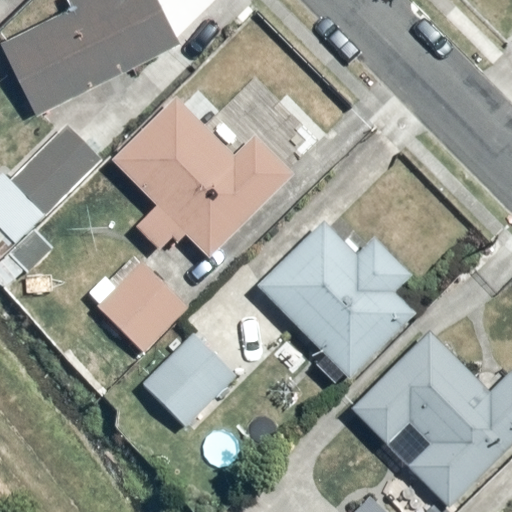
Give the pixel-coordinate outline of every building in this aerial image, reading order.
[(69,13),(0,45),(33,116),(180,48),(157,0),(70,0),(65,3),(69,13)] [(171,97),(105,164),(150,208),(130,229),(154,253),(169,239),(178,248),(187,239),(212,263),(296,178),(258,140),(251,147),(233,129),(219,144),(171,97)] [(0,172),(0,234),(15,248),(98,160),(62,126),(10,182),(0,172)] [(325,221),(254,290),(348,386),(416,319),(395,298),(411,282),(370,240),(363,247),(352,236),(345,242),(325,221)] [(107,277),(84,300),(141,357),(185,313),(136,265),(116,285),(107,277)] [(422,333),(345,415),(448,511),(451,511),(511,447),(511,372),(502,384),(452,338),(440,350),(422,333)] [(191,336),(140,390),(185,433),(237,379),(191,336)]
